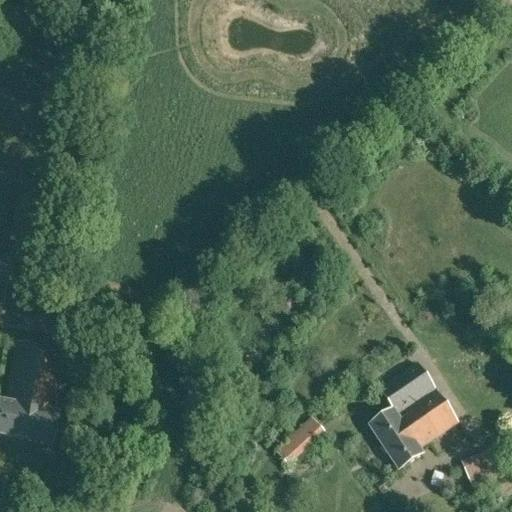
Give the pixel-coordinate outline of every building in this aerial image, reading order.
[(0,46),(24,54),(35,16),(0,5),(0,46)] [(0,285),(28,291),(38,238),(0,230),(0,285)] [(67,355),(16,344),(4,403),(0,402),(0,436),(52,447),(59,414),(55,413),(67,355)] [(398,472),(423,455),(419,449),(457,423),(418,366),(379,392),(392,412),(368,428),(398,472)] [(296,470),(308,460),(302,454),(324,433),(311,420),(287,442),(290,445),(278,455),(288,467),(290,464),(296,470)] [(492,482),(511,474),(511,463),(503,445),(458,463),(468,487),(490,477),(492,482)]
